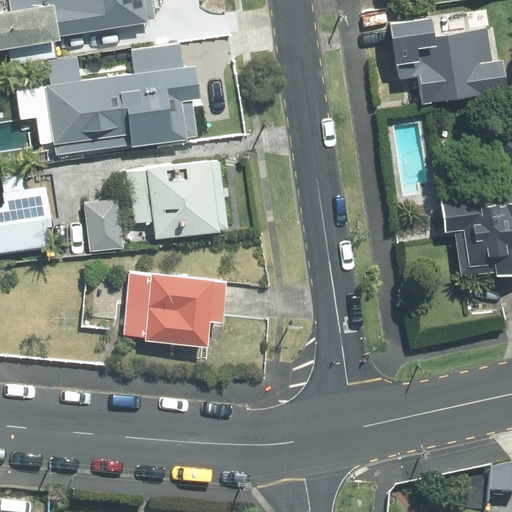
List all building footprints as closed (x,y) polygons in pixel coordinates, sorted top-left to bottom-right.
[(42,0),(44,4),(0,11),(0,49),(143,26),(138,0),(42,0)] [(385,64),(411,61),(417,104),(491,93),(490,87),(501,85),(498,60),(487,62),(481,29),(427,37),(426,31),(381,38),(385,64)] [(72,58),(42,62),(45,84),(38,85),(49,154),(191,136),(186,100),(193,99),(189,66),(180,67),(177,44),(128,50),(131,73),(75,80),(72,58)] [(511,137),(494,139),(500,188),(434,196),(439,234),(450,233),(456,276),(511,268),(511,137)] [(129,223),(147,221),(149,239),(222,230),(213,161),(123,172),(129,223)] [(0,251),(38,246),(35,228),(42,227),(37,187),(20,189),(17,174),(0,176),(0,251)] [(217,281),(126,272),(120,340),(201,348),(204,321),(213,322),(217,281)] [(511,474),(482,473),(461,479),(461,508),(510,509),(511,474)]
